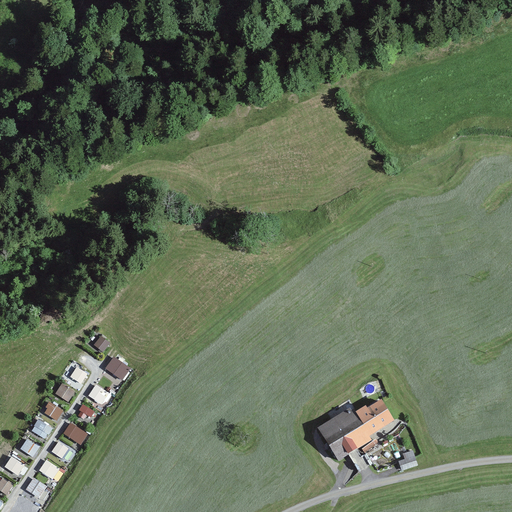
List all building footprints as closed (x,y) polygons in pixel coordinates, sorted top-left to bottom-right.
[(107,346),(113,336),(103,330),(97,341),(107,346)] [(108,365),(127,373),(133,360),(115,351),(108,365)] [(73,372),(84,378),(91,368),(79,361),(73,372)] [(65,376),(57,386),(70,396),(78,386),(65,376)] [(107,404),(117,391),(99,379),(90,392),(107,404)] [(50,397),(47,409),(62,414),(65,402),(50,397)] [(91,415),(97,405),(86,398),(80,408),(91,415)] [(356,412),(371,435),(394,422),(382,401),(368,409),(366,406),(356,412)] [(371,435),(356,412),(352,406),(318,428),(339,462),(374,440),(371,435)] [(34,427),(49,435),(55,421),(40,414),(34,427)] [(74,416),(66,427),(84,440),(92,429),(74,416)] [(22,443),(36,452),(43,441),(30,432),(22,443)] [(54,447),(70,456),(77,445),(60,436),(54,447)] [(376,439),(362,449),(365,453),(379,443),(376,439)] [(16,448),(7,458),(21,470),(30,461),(16,448)] [(414,450),(403,454),(405,459),(399,462),(402,471),(419,466),(414,450)] [(42,465),(55,475),(63,464),(50,454),(42,465)] [(3,471),(0,478),(0,483),(12,488),(17,477),(3,471)] [(36,472),(28,485),(43,494),(51,481),(36,472)] [(22,493),(16,504),(26,509),(28,505),(38,510),(41,503),(22,493)]
